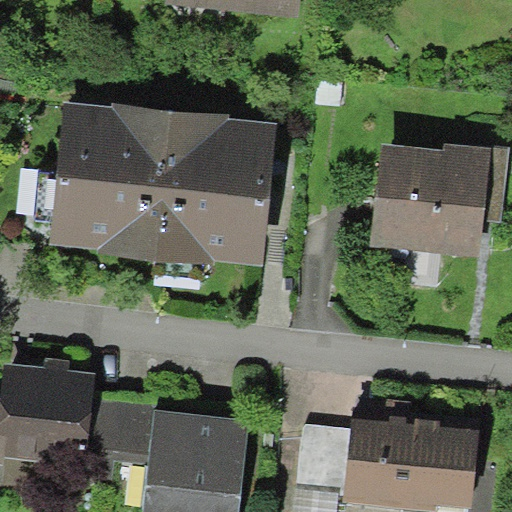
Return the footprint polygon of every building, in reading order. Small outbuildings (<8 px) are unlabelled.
[(308,0),(175,0),(175,20),(308,27),(308,0)] [(288,129),(77,111),(64,254),(275,273),(288,129)] [(495,155),(387,148),(379,251),(488,259),(495,155)] [(249,511),(258,431),(154,421),(145,511),(249,511)] [(484,511),(492,437),(362,424),(353,511),(484,511)]
